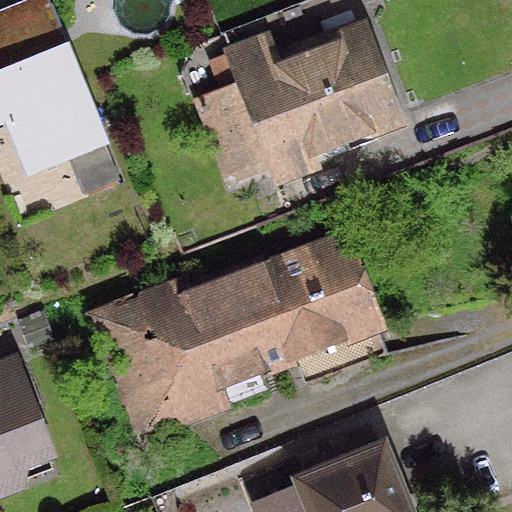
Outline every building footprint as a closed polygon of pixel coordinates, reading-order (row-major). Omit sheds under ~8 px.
[(214,60),(225,88),(198,99),(229,182),(267,169),(271,179),(275,177),(272,168),(339,143),(392,123),(354,24),(271,56),(265,40),(214,60)] [(0,121),(8,118),(30,172),(99,144),(62,51),(0,76),(0,121)] [(344,249),(256,282),(246,256),(87,317),(126,418),(175,400),(280,359),(291,390),(381,355),(371,328),(370,325),(372,324),(344,249)] [(42,452),(10,368),(0,371),(0,489),(18,482),(21,460),(42,452)] [(402,511),(378,451),(363,457),(358,443),(306,464),(311,478),(298,484),(302,495),(274,506),(276,511),(402,511)]
